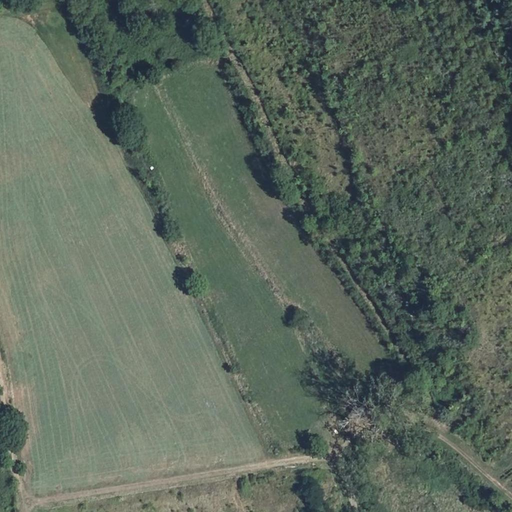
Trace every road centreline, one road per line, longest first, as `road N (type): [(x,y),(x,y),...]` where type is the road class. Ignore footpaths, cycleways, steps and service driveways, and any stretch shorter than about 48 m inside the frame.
road 1 (track): [(339,452),(24,503),(0,388)]
road 2 (track): [(511,496),(425,424),(394,414),(360,424),(339,452)]
